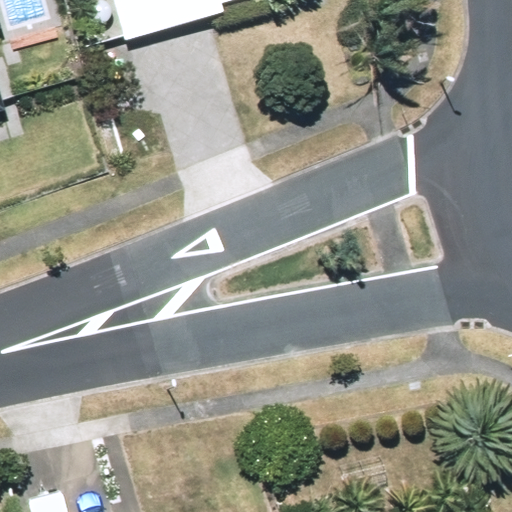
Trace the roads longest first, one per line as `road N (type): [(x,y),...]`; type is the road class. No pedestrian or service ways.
road 1 (residential): [(510,280),(0,375)]
road 2 (residential): [(0,334),(412,168),(472,152)]
road 3 (tertiary): [(510,280),(484,242),(471,198),(472,152)]
